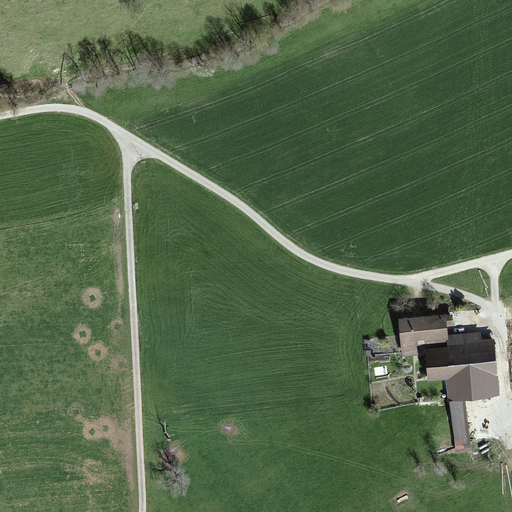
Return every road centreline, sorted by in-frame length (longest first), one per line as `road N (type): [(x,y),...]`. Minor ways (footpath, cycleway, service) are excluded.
road 1 (unclassified): [(0,116),(57,107),(88,112),(226,195),(300,253),(485,304),(501,329),(511,427)]
road 2 (track): [(129,137),(139,511)]
